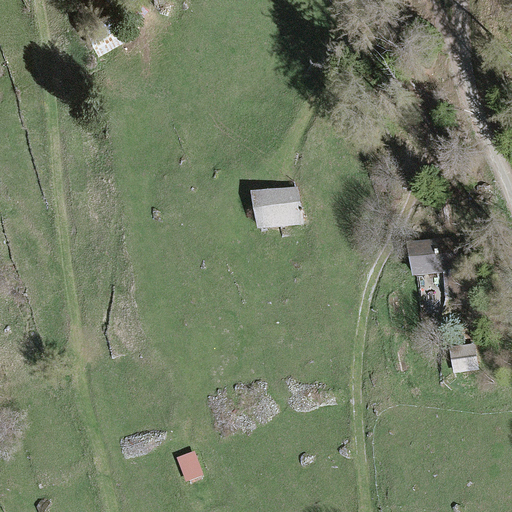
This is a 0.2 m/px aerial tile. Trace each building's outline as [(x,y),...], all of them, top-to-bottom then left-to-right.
[(107,7),(77,22),(94,57),(125,42),(107,7)] [(297,188),(253,197),(261,238),(305,229),(297,188)] [(442,242),(407,247),(412,278),(447,273),(442,242)] [(477,372),(474,343),(449,346),(452,375),(477,372)] [(195,454),(175,461),(184,485),(204,478),(195,454)]
